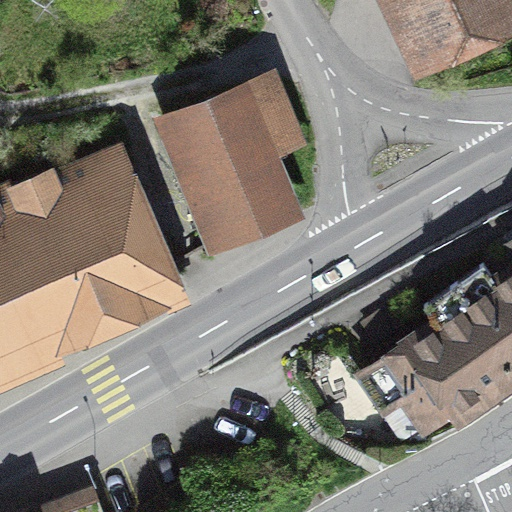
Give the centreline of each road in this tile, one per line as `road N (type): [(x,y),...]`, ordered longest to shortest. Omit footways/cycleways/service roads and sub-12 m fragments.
road 1 (primary): [(0,450),(354,249)]
road 2 (tertiary): [(328,78),(393,112),(511,128)]
road 3 (primary): [(354,249),(511,160)]
road 4 (tertiary): [(354,249),(328,78)]
